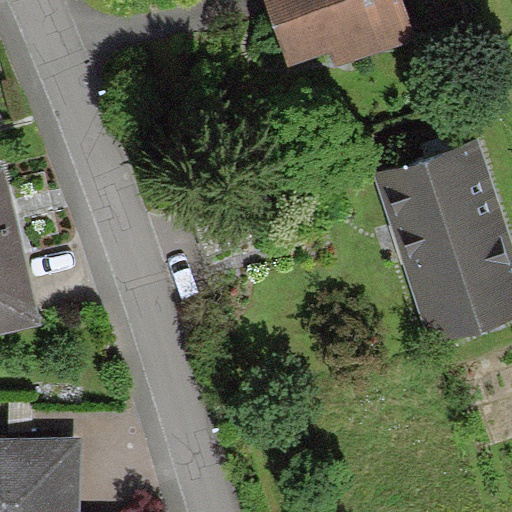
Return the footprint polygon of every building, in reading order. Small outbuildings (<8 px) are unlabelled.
[(404,33),(392,0),(261,0),(281,56),(319,43),(325,60),(404,33)] [(511,233),(479,135),(382,167),(438,332),(511,307),(511,233)] [(0,322),(29,315),(0,194),(0,322)] [(273,196),(196,215),(211,276),(289,257),(273,196)] [(73,511),(75,439),(0,437),(0,511),(73,511)]
